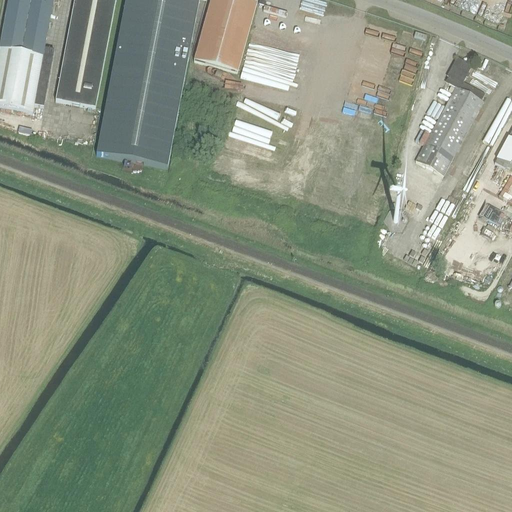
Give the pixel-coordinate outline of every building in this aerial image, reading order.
[(8,0),(0,45),(0,110),(32,116),(33,108),(43,110),(54,52),(44,50),(53,0),(8,0)] [(74,0),(55,103),(95,110),(115,0),(74,0)] [(125,0),(96,157),(167,170),(199,3),(184,0),(125,0)] [(238,0),(211,0),(193,63),(237,75),(256,5),(238,0)] [(485,96),(462,84),(465,78),(467,80),(469,76),(467,75),(471,68),(464,64),(457,60),(447,78),(448,78),(445,83),(449,85),(451,87),(456,89),(427,141),(425,145),(414,163),(442,178),(483,104),(481,103),(485,96)] [(496,162),(494,165),(505,171),(507,168),(511,170),(511,131),(508,139),(496,162)] [(480,159),(476,167),(470,164),(467,170),(477,175),(485,161),(480,159)] [(501,198),(511,202),(511,176),(501,198)] [(461,192),(466,186),(456,180),(452,186),(461,192)]
